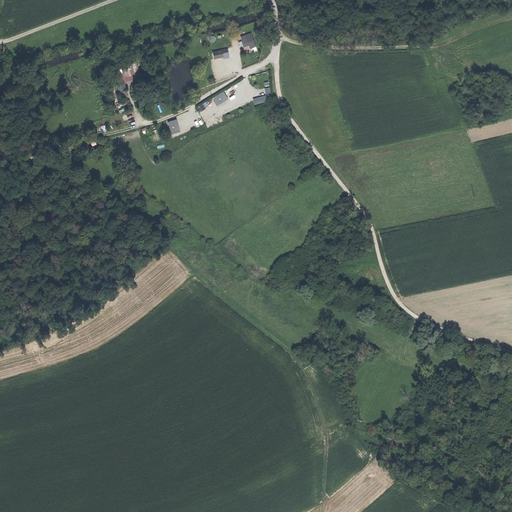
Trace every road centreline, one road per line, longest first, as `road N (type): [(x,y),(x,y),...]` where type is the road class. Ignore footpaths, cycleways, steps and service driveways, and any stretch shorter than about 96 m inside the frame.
road 1 (track): [(511,352),(419,319),(399,302),(363,210),(287,113),(275,74),(278,38)]
road 2 (track): [(321,511),(325,426),(303,366),(165,242)]
road 3 (track): [(276,56),(166,118),(50,155)]
road 4 (track): [(278,38),(439,46),(511,17)]
